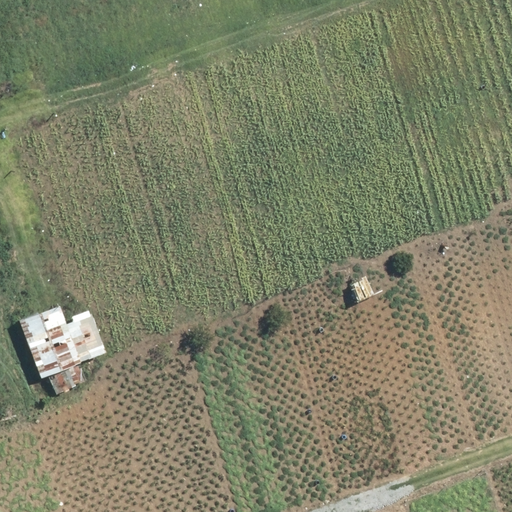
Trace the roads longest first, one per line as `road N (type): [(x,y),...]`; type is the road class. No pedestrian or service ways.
road 1 (track): [(0,105),(307,0)]
road 2 (track): [(332,511),(511,453)]
